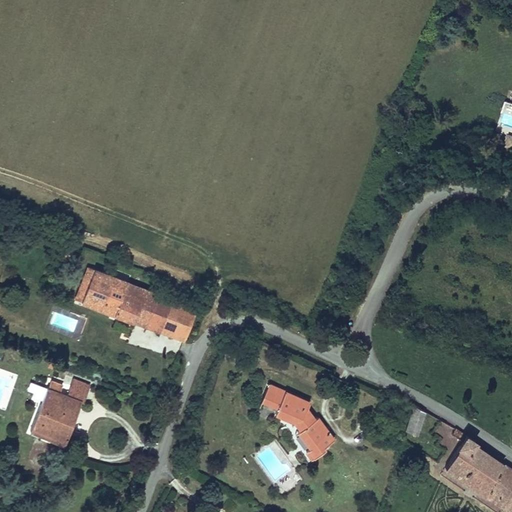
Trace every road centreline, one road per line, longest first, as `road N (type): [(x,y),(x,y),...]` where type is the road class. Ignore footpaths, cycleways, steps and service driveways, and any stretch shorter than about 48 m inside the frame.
road 1 (residential): [(141,511),(210,332),(245,320),(315,346)]
road 2 (track): [(209,305),(214,279),(204,256),(0,163)]
road 3 (residential): [(367,306),(426,195),(455,186),(511,197)]
road 4 (residential): [(383,378),(511,452)]
